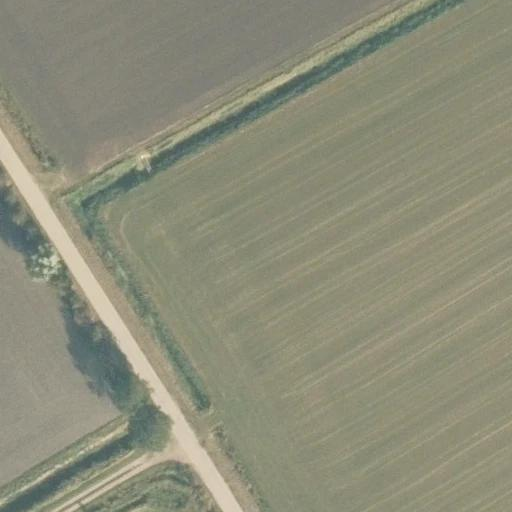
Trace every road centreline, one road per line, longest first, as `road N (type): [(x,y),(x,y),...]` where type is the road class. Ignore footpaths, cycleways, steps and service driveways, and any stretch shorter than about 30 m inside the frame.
road 1 (unclassified): [(232,511),(0,144)]
road 2 (track): [(58,511),(184,436)]
